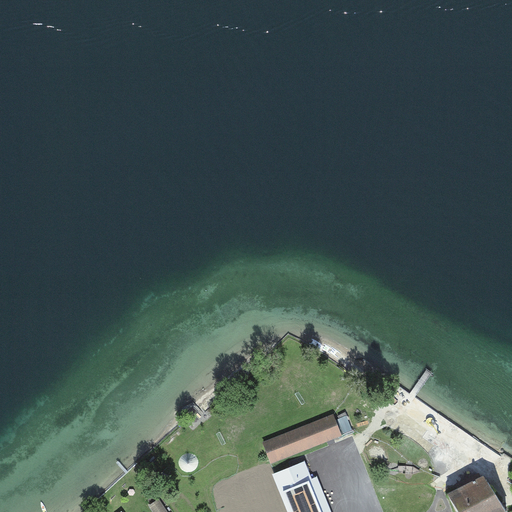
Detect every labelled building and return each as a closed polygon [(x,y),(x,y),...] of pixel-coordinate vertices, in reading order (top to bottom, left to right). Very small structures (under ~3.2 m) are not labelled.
[(505,460),(431,410),(417,428),(495,478),(505,460)] [(336,415),(263,441),(273,465),(347,437),(336,415)] [(386,446),(369,450),(372,462),(389,458),(386,446)] [(312,511),(298,473),(279,480),(291,511),(312,511)] [(505,511),(486,479),(449,496),(458,511),(505,511)] [(154,511),(170,511),(159,497),(149,504),(154,511)]
